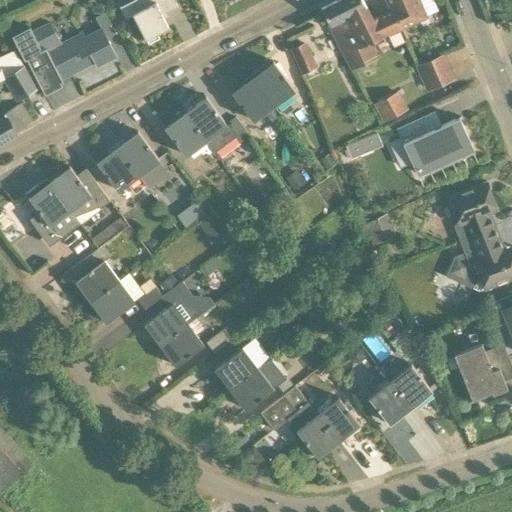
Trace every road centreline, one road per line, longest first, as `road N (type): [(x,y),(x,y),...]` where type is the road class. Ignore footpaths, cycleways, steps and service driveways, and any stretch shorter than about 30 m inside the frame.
road 1 (residential): [(511,454),(337,510),(239,497),(140,437),(0,274)]
road 2 (residential): [(301,0),(0,163)]
road 3 (residential): [(511,123),(464,0)]
